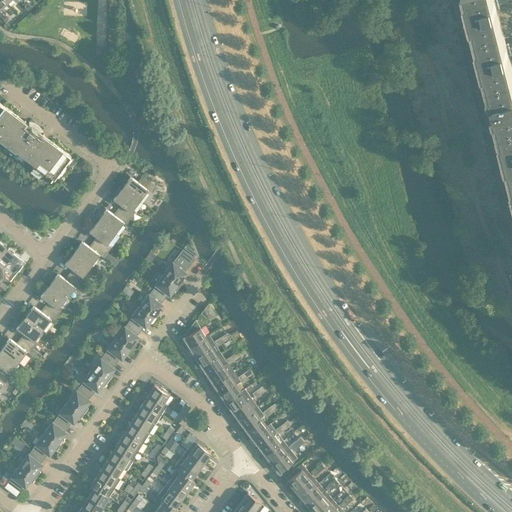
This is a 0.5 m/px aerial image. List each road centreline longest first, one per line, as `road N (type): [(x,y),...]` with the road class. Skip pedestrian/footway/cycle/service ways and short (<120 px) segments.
road 1 (primary): [(181,0),(240,165),(301,283),(405,423),(492,511)]
road 2 (primary): [(511,497),(395,380),(320,276),(258,160),(201,0)]
road 3 (residential): [(43,255),(110,167),(3,86)]
road 4 (residential): [(32,511),(142,361)]
road 5 (residential): [(242,460),(199,402),(142,361)]
